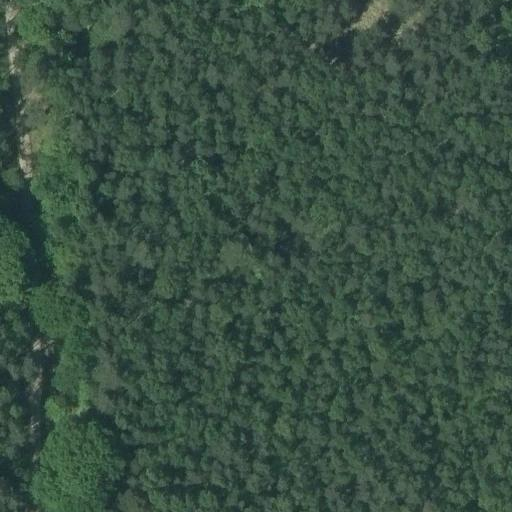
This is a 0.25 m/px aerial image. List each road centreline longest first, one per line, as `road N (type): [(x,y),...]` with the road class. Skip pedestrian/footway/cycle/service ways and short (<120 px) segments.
road 1 (track): [(22,511),(37,431),(36,312),(11,0)]
road 2 (unknown): [(0,229),(33,251),(66,309),(76,511)]
